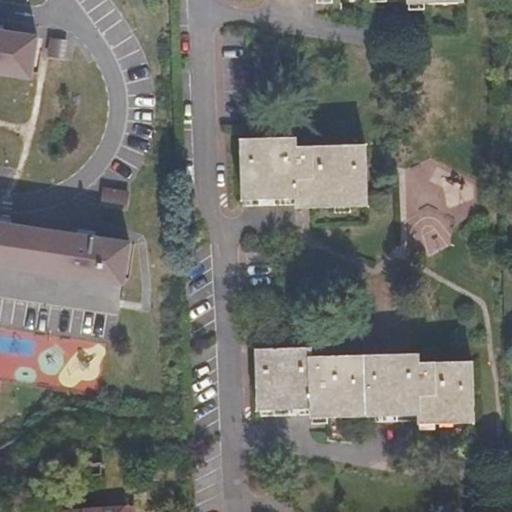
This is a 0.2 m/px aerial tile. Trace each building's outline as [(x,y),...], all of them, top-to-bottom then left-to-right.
[(0,70),(29,75),(36,36),(0,30),(0,70)] [(49,36),(48,57),(66,59),(69,39),(49,36)] [(368,207),(366,145),(297,147),(297,137),(241,139),(243,202),(296,201),(296,209),(368,207)] [(129,188),(102,184),(100,203),(126,207),(129,188)] [(0,221),(0,263),(120,281),(126,241),(85,234),(4,222),(0,221)] [(308,352),(254,354),(256,417),(307,415),(307,419),(362,418),(362,424),(414,421),(414,426),(472,423),(470,364),(416,366),(415,357),(309,361),(308,352)]
